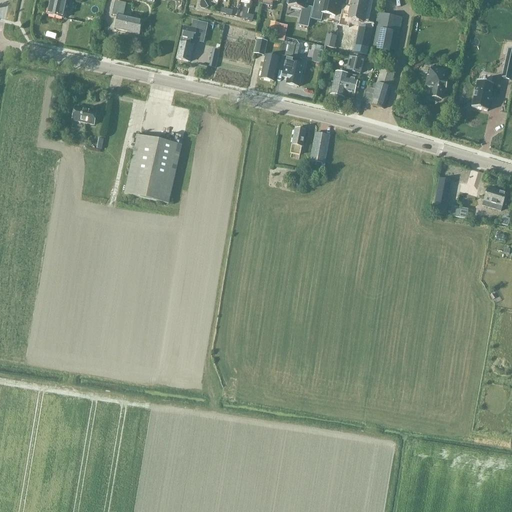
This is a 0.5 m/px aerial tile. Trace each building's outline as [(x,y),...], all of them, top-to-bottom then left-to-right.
[(50,0),(48,14),(63,17),(66,0),(50,0)] [(138,35),(142,19),(122,15),(125,2),(116,0),(113,13),(118,14),(115,27),(130,30),(130,33),(138,35)] [(287,0),(287,4),(289,5),(288,7),(301,10),(298,26),(308,28),(312,8),(304,7),(305,4),(307,4),(307,0),(287,0)] [(314,0),(310,20),(321,22),(322,14),(335,17),(338,0),(321,0),(322,2),(314,0)] [(343,7),(339,26),(348,28),(350,21),(364,24),(369,1),(363,0),(351,0),(350,8),(343,7)] [(226,1),(225,7),(235,9),(236,3),(226,1)] [(282,24),(284,16),(275,14),(274,23),(282,24)] [(399,19),(376,15),(371,46),(377,47),(376,51),(389,53),(390,50),(394,50),(399,19)] [(181,37),(176,59),(189,61),(194,41),(201,42),(202,43),(207,24),(198,22),(196,29),(183,26),(181,37)] [(359,26),(358,30),(353,54),(367,57),(372,29),(363,27),(359,26)] [(328,35),(325,47),(333,49),(336,37),(328,35)] [(264,57),(267,42),(256,40),(253,54),(264,57)] [(284,43),(282,56),(287,57),(282,78),(287,79),(286,85),(299,88),(304,66),(293,63),(294,59),(293,58),(295,45),(284,43)] [(314,50),(312,61),(320,63),(322,52),(314,50)] [(273,80),(279,58),(266,55),(260,77),(273,80)] [(505,55),(500,78),(511,81),(511,75),(511,55),(511,57),(505,55)] [(350,57),(346,71),(361,74),(364,61),(350,57)] [(446,71),(430,68),(429,76),(427,75),(425,85),(433,87),(431,97),(441,99),(443,89),(445,89),(447,79),(445,79),(446,71)] [(377,80),(376,83),(389,87),(390,88),(394,75),(380,70),(377,80)] [(350,75),(335,72),(330,94),(336,96),(338,98),(342,99),(344,98),(353,100),(358,77),(350,75)] [(369,82),(365,93),(372,95),(369,105),(382,109),(389,87),(376,83),(376,84),(369,82)] [(471,108),(487,112),(493,85),(477,82),(471,108)] [(94,126),(97,112),(74,107),(71,122),(94,126)] [(303,148),(306,131),(294,129),(290,155),(300,157),(301,147),(303,148)] [(314,133),(310,161),(324,163),(329,135),(314,133)] [(140,136),(137,135),(124,195),(169,204),(181,146),(140,138),(140,136)] [(324,164),(324,163),(310,161),(309,162),(307,161),(305,172),(323,175),(325,164),(324,164)] [(432,212),(446,214),(451,181),(438,179),(432,212)] [(484,202),(482,207),(494,210),(501,212),(506,195),(487,189),(484,202)] [(461,202),(460,211),(468,212),(469,203),(461,202)] [(511,252),(511,247),(505,246),(503,255),(511,256),(511,252)]
